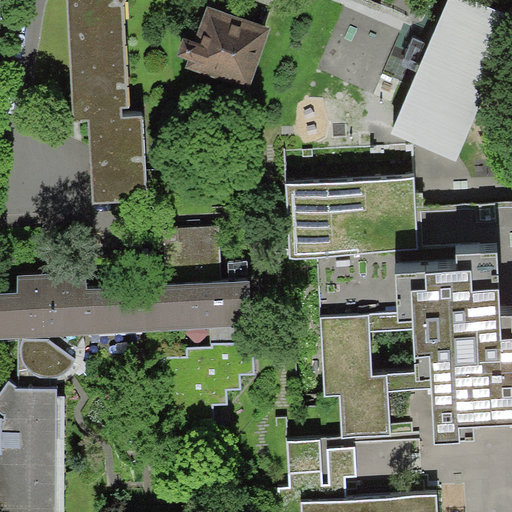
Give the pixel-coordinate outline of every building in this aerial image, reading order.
[(64,0),(69,119),(86,118),(88,198),(143,195),(139,113),(118,113),(118,104),(125,104),(119,0),(64,0)] [(455,153),(511,19),(511,13),(479,0),(446,0),(393,126),(455,153)] [(184,64),(247,87),(269,28),(221,11),(206,5),(194,38),(182,34),(176,49),(188,54),(184,64)] [(393,44),(333,17),(288,116),(350,144),(393,44)] [(285,178),(289,254),(418,247),(414,171),(285,178)] [(85,256),(86,270),(85,270),(84,268),(41,270),(18,272),(19,274),(18,288),(0,289),(0,332),(18,332),(17,382),(8,375),(0,386),(0,406),(3,408),(4,408),(4,412),(0,411),(0,511),(55,511),(56,382),(51,382),(51,373),(57,372),(64,369),(69,364),(73,358),(75,353),(76,346),(77,344),(64,335),(73,323),(210,316),(211,344),(186,345),(186,353),(162,355),(165,403),(169,403),(170,431),(200,430),(199,415),(213,415),(213,400),(227,400),(226,385),(241,384),(240,370),(254,370),(253,338),(246,339),(245,320),(252,320),(249,275),(235,277),(235,271),(248,270),(247,257),(228,258),(229,277),(221,278),(218,223),(164,226),(166,261),(153,261),(154,270),(166,269),(167,281),(119,283),(118,255),(85,256)] [(511,410),(511,303),(500,304),(497,241),(455,243),(456,258),(394,261),(396,293),(390,293),(390,285),(340,287),(341,309),(320,310),(324,392),(339,391),(341,435),(391,433),(388,388),(431,386),(434,430),(470,428),(470,413),(511,410)] [(326,446),(328,481),(322,481),(320,435),(286,437),(289,483),(278,484),(279,511),(437,511),(436,489),(346,494),(345,475),(356,474),(355,444),(326,446)]
